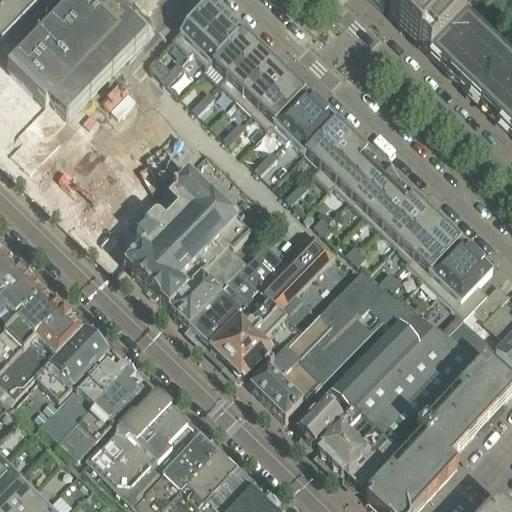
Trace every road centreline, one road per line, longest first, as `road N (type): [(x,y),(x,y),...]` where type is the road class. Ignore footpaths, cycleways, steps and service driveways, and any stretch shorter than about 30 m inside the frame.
road 1 (tertiary): [(0,203),(327,511)]
road 2 (residential): [(243,0),(511,258)]
road 3 (tertiary): [(511,178),(323,0)]
